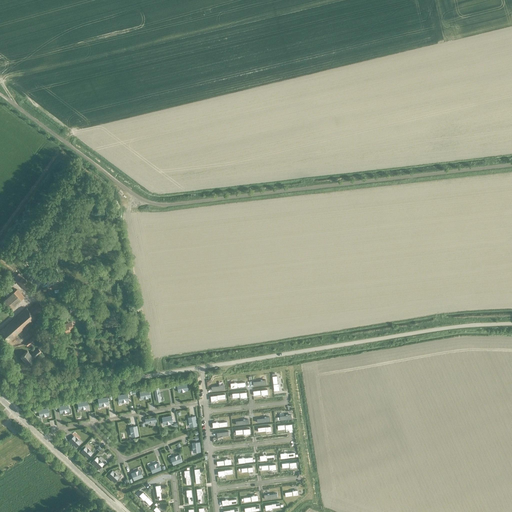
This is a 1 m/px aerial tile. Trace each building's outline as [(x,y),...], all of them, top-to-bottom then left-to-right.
[(14,292),(3,301),(10,310),(21,300),(20,299),(15,293),(14,292)] [(37,303),(32,308),(28,311),(26,308),(0,330),(0,332),(7,342),(35,318),(33,315),(41,308),(37,303)] [(69,327),(72,326),(71,322),(61,324),(63,333),(70,331),(69,327)] [(32,338),(25,344),(27,346),(34,340),(32,338)] [(27,365),(32,361),(34,359),(33,358),(41,352),(38,349),(31,355),(27,351),(20,357),(27,365)] [(177,385),(178,392),(185,391),(185,387),(187,387),(186,383),(177,385)] [(140,392),(140,395),(143,395),(143,399),(150,397),(149,390),(140,392)] [(127,394),(118,396),(118,399),(120,399),(121,402),(128,401),(127,394)] [(97,399),(98,403),(100,402),(101,406),(108,405),(107,397),(97,399)] [(87,401),(77,403),(78,406),(80,406),(81,409),(88,408),(87,401)] [(67,412),(66,408),(68,408),(68,404),(58,406),(60,413),(67,412)] [(47,416),(46,412),(48,412),(47,408),(38,410),(39,417),(47,416)] [(171,416),(162,417),(163,421),(165,421),(166,424),(173,423),(171,416)] [(193,426),(197,425),(195,416),(188,417),(189,425),(193,424),(193,426)] [(136,426),(129,427),(131,435),(133,434),(133,436),(138,435),(136,426)] [(71,438),(69,441),(76,447),(81,442),(75,437),(73,439),(71,438)] [(192,443),(193,450),(195,450),(195,452),(200,452),(199,442),(192,443)] [(83,449),(80,452),(87,458),(92,453),(87,448),(84,450),(83,449)] [(174,461),(172,461),(173,465),(182,461),(180,454),(173,457),(174,461)] [(97,457),(91,462),(99,469),(101,467),(101,466),(100,465),(102,462),(97,457)] [(158,463),(151,465),(152,467),(150,468),(152,473),(161,470),(158,463)] [(112,471),(107,476),(114,482),(117,480),(115,478),(118,476),(112,471)] [(131,473),(134,480),(142,477),(141,473),(139,474),(138,471),(131,473)] [(143,492),(139,496),(141,498),(142,500),(143,499),(143,500),(144,500),(149,506),(153,502),(143,492)]
